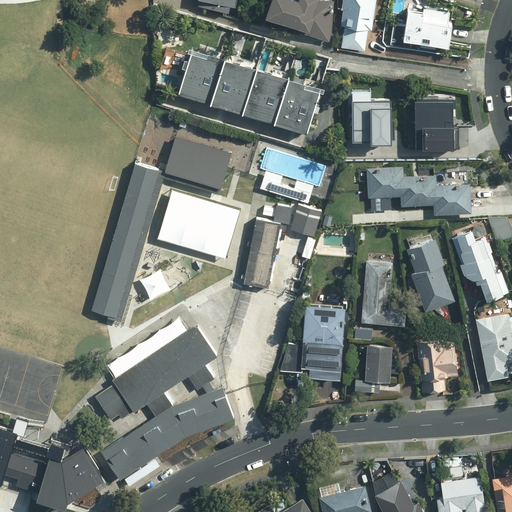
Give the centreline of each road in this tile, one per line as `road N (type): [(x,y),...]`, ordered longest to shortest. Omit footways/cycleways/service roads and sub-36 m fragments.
road 1 (tertiary): [(511,416),(282,439),(209,469),(139,511)]
road 2 (unknown): [(500,90),(350,63),(181,3)]
road 3 (residential): [(511,3),(500,47),(511,136)]
